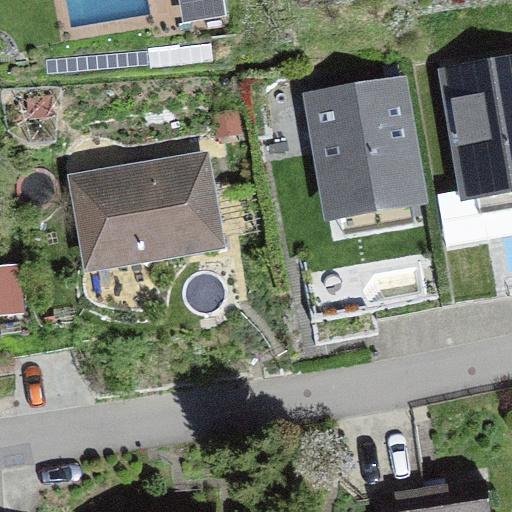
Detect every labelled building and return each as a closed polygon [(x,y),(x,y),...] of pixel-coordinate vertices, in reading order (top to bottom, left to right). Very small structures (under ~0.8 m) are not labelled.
[(220,0),(191,0),(195,19),(223,14),(220,0)] [(511,68),(453,79),(472,189),(476,189),(480,215),(511,209),(511,68)] [(395,89),(316,102),(335,211),(366,206),(371,231),(414,224),(410,198),(414,198),(395,89)] [(203,159),(75,180),(89,261),(143,251),(144,258),(218,245),(203,159)] [(65,285),(33,291),(43,350),(75,344),(65,285)] [(33,291),(0,296),(11,355),(43,350),(33,291)] [(381,497),(383,511),(489,511),(485,481),(381,497)]
